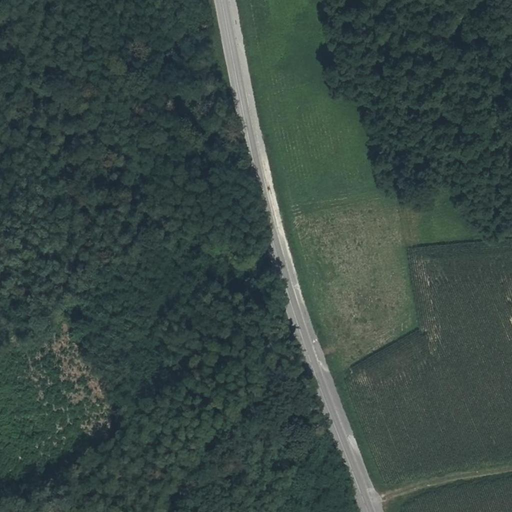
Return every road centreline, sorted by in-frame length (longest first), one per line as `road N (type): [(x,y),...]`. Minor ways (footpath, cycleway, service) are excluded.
road 1 (secondary): [(368,511),(285,287),(222,0)]
road 2 (track): [(368,510),(400,492),(511,468)]
